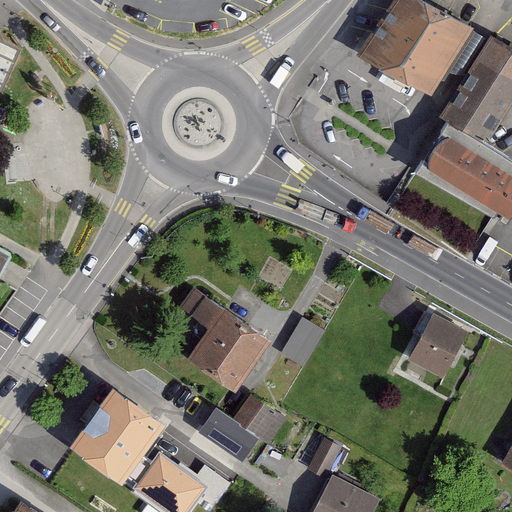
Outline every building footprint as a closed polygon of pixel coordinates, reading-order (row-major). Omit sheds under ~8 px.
[(421,0),(401,0),(370,54),(440,95),(476,32),(421,0)] [(511,40),(503,35),(452,120),(490,143),(511,105),(511,40)] [(511,155),(490,143),(452,120),(446,131),(455,136),(446,139),(438,147),(434,158),(435,168),(426,163),(421,172),(503,220),(510,208),(511,209),(511,221),(510,224),(511,224),(511,155)] [(276,345),(197,290),(182,311),(201,324),(197,330),(199,338),(208,344),(195,363),(241,395),(276,345)] [(284,348),(307,361),(327,325),(304,312),(284,348)] [(472,337),(438,319),(415,362),(429,369),(449,380),(455,369),(460,372),(472,351),(466,348),(472,337)] [(429,369),(415,362),(409,373),(423,380),(429,369)] [(158,428),(106,392),(71,442),(121,477),(125,471),(138,480),(151,462),(139,454),(158,428)] [(251,392),(234,418),(258,434),(268,441),(285,416),(251,392)] [(234,418),(215,405),(202,424),(245,453),(258,434),(234,418)] [(344,452),(328,443),(312,470),(329,479),(344,452)] [(379,511),(383,505),(335,482),(320,511),(379,511)] [(49,511),(27,498),(17,511),(49,511)]
